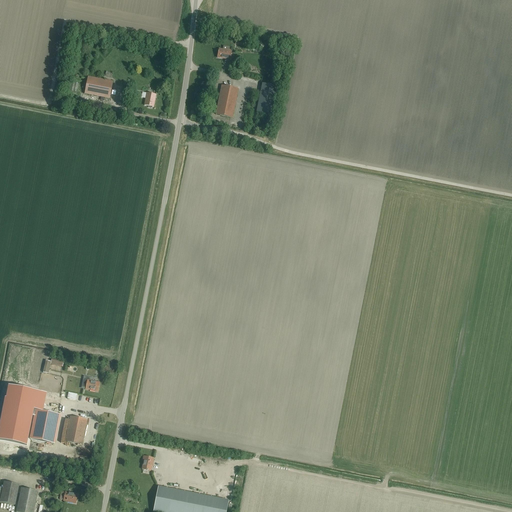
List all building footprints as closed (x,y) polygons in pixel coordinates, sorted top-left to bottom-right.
[(217,58),(225,59),(225,60),(230,61),(232,51),(229,50),(229,48),(223,47),(223,50),(219,49),(218,52),(218,53),(217,58)] [(109,99),(112,82),(88,77),(85,94),(109,99)] [(262,84),(260,94),(256,114),(271,117),(277,87),(262,84)] [(232,118),(238,89),(221,86),(215,115),(232,118)] [(147,94),(144,106),(148,106),(148,108),(152,108),(152,107),(153,107),(156,95),(147,94)] [(97,392),(99,383),(87,381),(85,390),(97,392)] [(59,415),(36,410),(30,439),(54,444),(59,415)] [(82,445),(87,420),(70,417),(65,442),(82,445)] [(153,463),(154,458),(143,456),(142,461),(143,461),(142,469),(147,470),(147,471),(148,471),(150,471),(152,463),(153,463)] [(187,464),(185,481),(214,485),(217,468),(187,464)] [(0,501),(0,502),(15,505),(19,485),(4,482),(0,501)] [(153,511),(160,511),(226,511),(229,501),(158,487),(153,511)] [(20,488),(15,511),(33,511),(37,492),(20,488)] [(75,504),(77,495),(65,492),(63,501),(75,504)]
